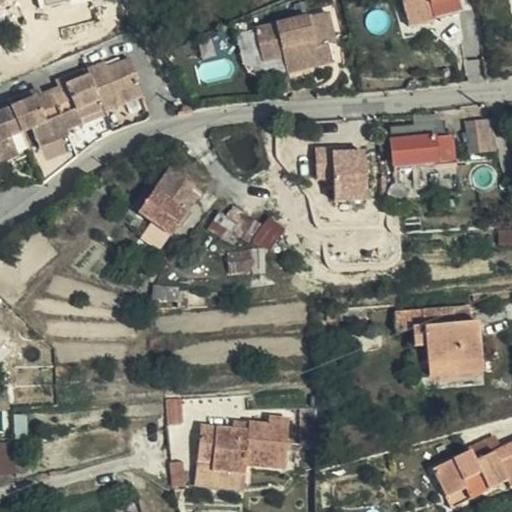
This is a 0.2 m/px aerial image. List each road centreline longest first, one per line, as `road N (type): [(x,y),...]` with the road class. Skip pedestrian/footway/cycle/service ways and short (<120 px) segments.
road 1 (residential): [(0,226),(102,148),(164,126),(511,89)]
road 2 (unknown): [(0,497),(169,449)]
